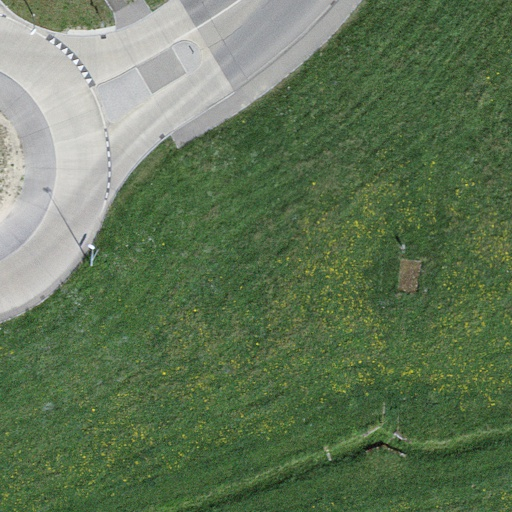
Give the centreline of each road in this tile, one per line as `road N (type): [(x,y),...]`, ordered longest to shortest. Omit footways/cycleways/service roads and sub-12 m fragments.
road 1 (primary): [(75,191),(108,151),(250,41),(272,0)]
road 2 (primary): [(217,0),(78,68),(21,66)]
road 3 (primary): [(75,191),(68,123),(21,66)]
road 4 (primary): [(0,292),(33,271),(59,240),(75,191)]
